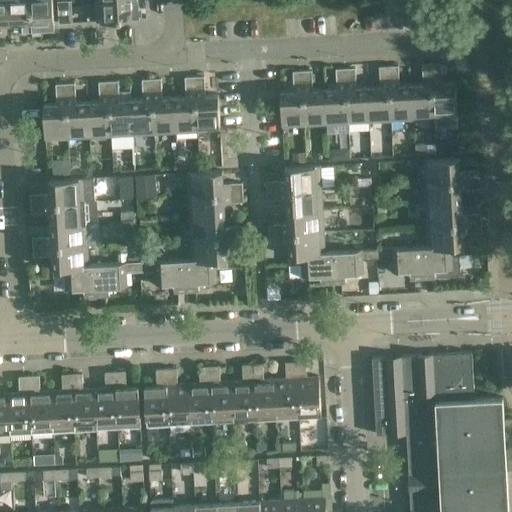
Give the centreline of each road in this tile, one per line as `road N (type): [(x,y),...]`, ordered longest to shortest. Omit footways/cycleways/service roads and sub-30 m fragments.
road 1 (residential): [(13,343),(347,327)]
road 2 (residential): [(13,343),(4,65)]
road 3 (residential): [(176,55),(413,43)]
road 4 (residential): [(356,511),(347,327)]
road 5 (residential): [(4,65),(176,55)]
road 6 (residential): [(347,327),(511,317)]
